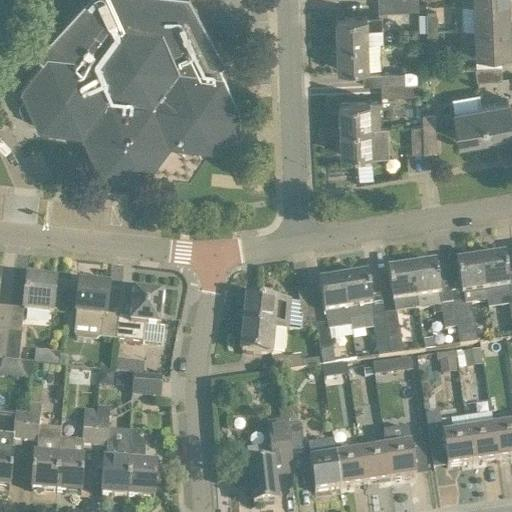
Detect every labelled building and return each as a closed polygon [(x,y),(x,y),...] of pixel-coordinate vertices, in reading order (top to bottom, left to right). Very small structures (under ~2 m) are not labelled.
[(144,179),(155,164),(169,145),(213,149),(221,138),(230,140),(236,133),(232,124),(240,114),(219,65),(226,61),(191,0),(82,0),(33,54),(34,55),(36,53),(42,59),(20,88),(25,98),(18,106),(23,118),(33,119),(38,129),(82,134),(100,175),(102,175),(101,186),(139,191),(141,179),(144,179)] [(378,11),(408,10),(418,10),(417,0),(379,0),(378,0),(378,11)] [(474,29),(510,28),(509,3),(473,4),(474,29)] [(437,27),(436,13),(426,13),(427,27),(437,27)] [(367,43),(367,28),(381,27),(380,16),(336,17),(336,44),(367,43)] [(427,27),(428,41),(428,49),(438,49),(437,27),(427,27)] [(510,28),(474,29),(475,55),(511,54),(510,28)] [(368,69),(367,43),(336,44),(337,70),(368,69)] [(501,79),(500,66),(475,68),(477,80),(501,79)] [(404,73),(362,74),(362,86),(379,85),(404,84),(404,73)] [(379,85),(380,96),(421,95),(421,84),(404,84),(379,85)] [(339,102),(339,129),(370,128),(369,101),(339,102)] [(511,123),(508,101),(481,106),(487,138),(511,133),(511,123)] [(487,138),(481,106),(454,111),(459,143),(487,138)] [(422,114),(422,126),(423,153),(436,152),(435,114),(422,114)] [(411,153),(423,153),(422,126),(410,127),(411,153)] [(385,147),(385,127),(370,128),(339,129),(340,155),(371,154),(371,153),(378,153),(381,152),(383,151),(384,149),(385,147)] [(480,261),(485,293),(487,304),(488,310),(501,308),(510,307),(511,317),(511,295),(511,296),(504,257),(480,261)] [(461,297),(468,296),(470,307),(487,304),(485,293),(480,261),(456,265),(461,297)] [(418,312),(440,309),(440,307),(442,307),(435,266),(411,270),(416,301),(418,312)] [(393,305),(394,313),(394,315),(396,315),(396,316),(418,312),(416,301),(411,270),(387,273),(392,305),(393,305)] [(0,277),(0,361),(4,362),(7,334),(10,310),(0,309),(0,284),(1,278),(0,277)] [(349,322),(371,318),(370,309),(372,309),(367,277),(343,281),(349,322)] [(26,281),(23,312),(23,313),(53,317),(56,284),(26,281)] [(343,281),(318,285),(324,316),(326,326),(315,328),(316,335),(321,368),(334,366),(328,333),(350,329),(349,322),(343,281)] [(100,336),(99,341),(115,343),(118,319),(106,317),(109,290),(79,287),(74,333),(100,336)] [(316,335),(315,328),(309,290),(297,292),(302,323),(300,334),(316,335)] [(130,320),(118,319),(115,343),(162,348),(164,331),(160,330),(163,296),(133,293),(130,320)] [(244,328),(273,331),(286,332),(289,304),(275,303),(275,304),(247,301),(244,328)] [(462,304),(452,306),(456,330),(459,349),(477,346),(474,327),(469,328),(465,304),(462,304)] [(440,307),(440,309),(441,316),(444,332),(456,330),(452,306),(442,307),(440,307)] [(383,317),(387,342),(389,358),(402,356),(399,340),(396,316),(396,315),(394,315),(383,317)] [(371,318),(375,344),(377,360),(389,358),(383,317),(371,318)] [(241,355),(261,357),(270,358),(273,331),(244,328),(241,355)] [(7,334),(4,362),(18,363),(21,336),(7,334)] [(441,353),(442,370),(483,368),(482,351),(441,353)] [(274,375),(302,371),(300,358),(272,362),(274,375)] [(374,365),(377,382),(414,375),(410,358),(374,365)] [(119,371),(145,371),(145,362),(120,361),(119,371)] [(159,400),(161,380),(133,378),(131,398),(159,400)] [(29,406),(28,419),(25,443),(38,445),(37,460),(33,460),(31,494),(56,496),(58,462),(60,442),(39,440),(39,430),(42,407),(29,406)] [(84,449),(94,450),(96,424),(97,415),(93,414),(94,413),(84,412),(84,423),(82,444),(82,449),(84,449)] [(304,455),(301,429),(298,429),(295,412),(284,414),(287,430),(291,457),(304,455)] [(0,436),(0,491),(10,492),(13,459),(11,459),(13,442),(25,443),(28,419),(15,417),(13,438),(0,436)] [(128,501),(130,467),(130,450),(107,448),(109,425),(96,424),(94,450),(107,451),(106,466),(104,465),(101,499),(128,501)] [(511,460),(511,428),(492,431),(497,463),(511,460)] [(248,454),(249,467),(248,468),(253,509),(277,506),(273,476),(293,473),(291,457),(287,430),(267,432),(269,451),(248,454)] [(472,467),(497,463),(492,431),(467,435),(472,467)] [(447,471),(472,467),(467,435),(442,439),(447,471)] [(81,498),(83,464),(71,463),(73,443),(60,442),(58,462),(56,496),(81,498)] [(333,445),(308,449),(310,463),(309,463),(314,495),(340,491),(335,459),(333,445)] [(128,501),(154,503),(157,466),(155,466),(155,468),(144,467),(145,448),(144,447),(143,448),(130,447),(130,450),(130,467),(128,501)] [(385,452),(390,484),(416,480),(411,448),(385,452)] [(385,452),(360,456),(365,488),(390,484),(385,452)] [(360,456),(335,459),(340,491),(365,488),(360,456)]
